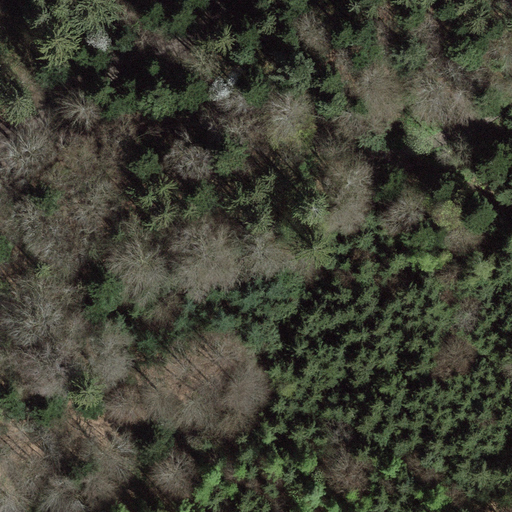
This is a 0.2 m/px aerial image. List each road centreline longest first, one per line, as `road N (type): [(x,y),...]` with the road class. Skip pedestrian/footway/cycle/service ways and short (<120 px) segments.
road 1 (track): [(511,213),(435,175),(272,126),(37,126),(70,50),(81,0)]
road 2 (track): [(371,155),(103,265),(0,333)]
road 3 (track): [(225,0),(0,148)]
